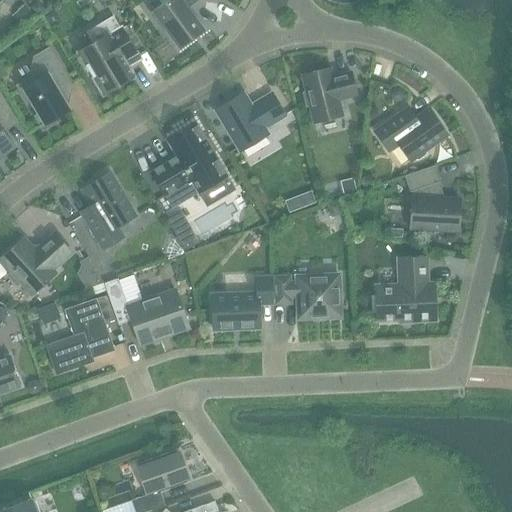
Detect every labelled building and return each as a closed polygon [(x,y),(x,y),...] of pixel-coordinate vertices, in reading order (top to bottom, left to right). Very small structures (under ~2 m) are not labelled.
[(165,29),(179,48),(183,45),(184,46),(192,40),(193,40),(194,40),(193,38),(204,31),(188,9),(200,0),(169,0),(153,12),(159,20),(157,21),(163,30),(165,29)] [(94,44),(79,53),(83,59),(81,60),(89,74),(91,73),(104,94),(124,82),(132,77),(133,77),(132,76),(131,73),(124,61),(136,54),(121,29),(113,16),(100,24),(101,25),(91,31),(90,36),(94,44)] [(41,127),(43,130),(58,121),(56,118),(69,110),(59,93),(70,86),(49,49),(36,57),(35,58),(31,73),(33,77),(31,78),(32,79),(22,84),(21,84),(20,84),(21,85),(18,87),(26,101),(29,99),(38,115),(35,117),(40,125),(40,126),(40,127),(41,127)] [(310,106),(314,124),(342,117),(338,100),(357,95),(351,73),(333,77),(330,68),(302,75),(307,92),(303,93),(307,107),(310,106)] [(216,111),(240,151),(268,134),(264,129),(285,116),(272,94),(258,102),(259,104),(252,108),(244,94),(216,111)] [(0,160),(3,158),(2,156),(15,147),(3,131),(15,122),(0,96),(0,160)] [(399,145),(411,162),(414,159),(418,160),(426,155),(426,150),(447,136),(429,109),(415,119),(411,119),(409,120),(403,112),(408,109),(407,108),(374,131),(389,152),(399,145)] [(151,173),(165,196),(172,208),(227,176),(213,152),(216,150),(210,140),(206,142),(195,123),(167,140),(177,157),(151,173)] [(411,229),(458,232),(460,199),(443,198),(439,188),(441,187),(441,188),(442,188),(435,166),(404,177),(410,193),(412,192),(413,197),(411,229)] [(80,214),(102,250),(124,237),(118,226),(135,216),(110,173),(82,190),(92,207),(91,211),(93,213),(84,218),(81,213),(80,214)] [(393,229),(392,238),(403,238),(403,230),(393,229)] [(21,283),(32,296),(56,274),(53,270),(72,253),(54,234),(38,249),(33,248),(24,238),(0,259),(0,260),(11,272),(7,276),(17,286),(21,283)] [(203,247),(187,252),(192,268),(208,264),(203,247)] [(399,320),(399,323),(436,321),(434,284),(428,284),(427,258),(398,259),(399,285),(376,286),(376,296),(372,297),(373,314),(377,314),(377,321),(399,320)] [(147,266),(122,275),(130,298),(155,290),(147,266)] [(298,319),(326,318),(340,317),(338,276),(296,277),(297,283),(289,284),(289,278),(275,278),(277,304),(290,303),(290,297),(297,297),(298,319)] [(272,304),(271,278),(256,279),(257,294),(212,296),(214,330),(260,328),(259,304),(272,304)] [(118,279),(104,284),(113,308),(127,303),(118,279)] [(127,308),(140,345),(189,328),(176,290),(127,308)] [(47,346),(57,375),(87,364),(89,360),(115,351),(97,299),(65,310),(74,337),(47,346)] [(0,358),(0,394),(21,387),(10,355),(0,358)] [(427,511),(506,511),(511,508),(511,487),(488,443),(474,451),(469,440),(415,468),(421,479),(407,486),(420,511),(423,511),(427,510),(427,511)] [(187,483),(186,480),(176,451),(139,464),(150,494),(131,501),(135,511),(146,511),(165,506),(160,492),(187,483)] [(38,511),(35,502),(33,503),(32,500),(6,509),(5,507),(0,508),(0,511),(38,511)] [(218,511),(215,502),(185,511),(218,511)]
